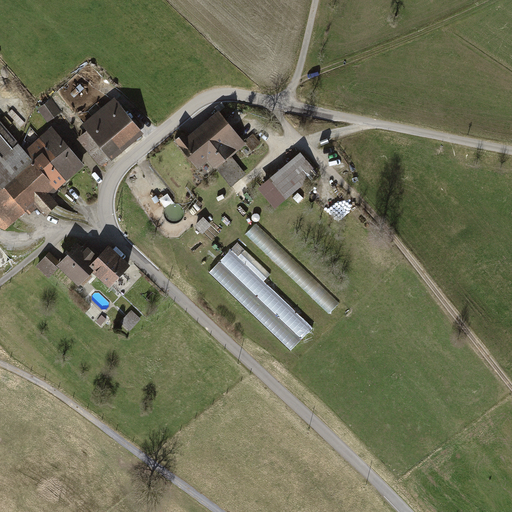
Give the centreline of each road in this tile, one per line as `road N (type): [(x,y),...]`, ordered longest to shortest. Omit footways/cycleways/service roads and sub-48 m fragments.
road 1 (unclassified): [(511,149),(213,96),(134,153),(108,189),(112,234),(407,511)]
road 2 (track): [(511,386),(279,106)]
road 3 (track): [(134,153),(144,198),(165,227),(179,227),(281,152),(374,123)]
road 4 (track): [(219,511),(33,379),(0,365)]
road 5 (track): [(0,283),(52,238),(74,230),(112,234)]
